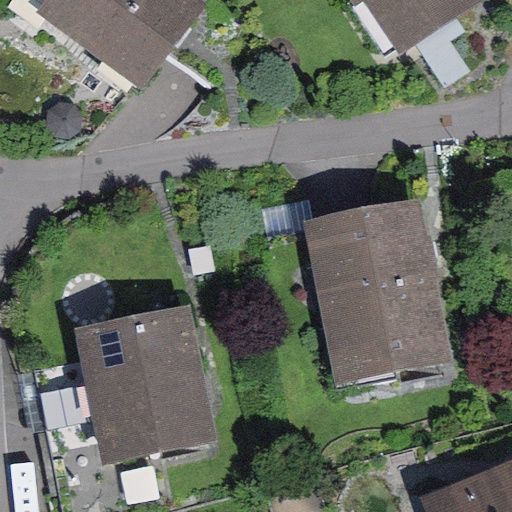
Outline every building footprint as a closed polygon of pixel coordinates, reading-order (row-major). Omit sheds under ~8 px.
[(150,91),(210,10),(195,0),(59,0),(48,16),(150,91)] [(364,0),(413,66),(498,3),(495,0),(364,0)] [(435,210),(318,230),(345,391),(463,372),(435,210)] [(209,313),(81,341),(111,477),(239,449),(209,313)] [(511,511),(511,481),(433,510),(433,511),(511,511)]
